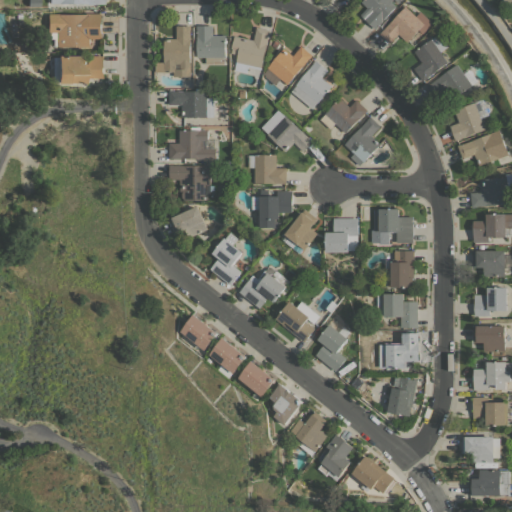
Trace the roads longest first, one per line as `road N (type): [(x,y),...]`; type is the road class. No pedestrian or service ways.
road 1 (residential): [(442,511),(402,454),(154,245),(139,199),(136,0)]
road 2 (residential): [(402,454),(431,426),(442,383),(435,179),(416,126),(388,85),(310,12),(280,0)]
